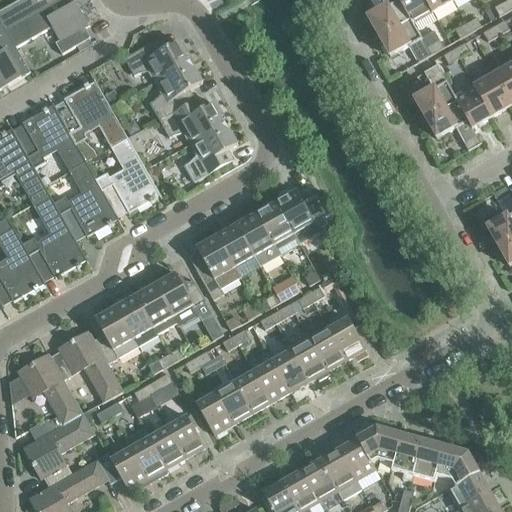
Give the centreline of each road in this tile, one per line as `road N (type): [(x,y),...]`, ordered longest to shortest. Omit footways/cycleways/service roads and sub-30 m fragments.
road 1 (residential): [(0,344),(113,277),(137,240),(259,165),(270,142),(195,7),(127,5)]
road 2 (residential): [(496,328),(175,511)]
road 3 (residential): [(343,0),(339,48),(428,205)]
road 4 (residential): [(0,108),(125,35),(127,5)]
road 5 (residential): [(428,205),(496,328)]
